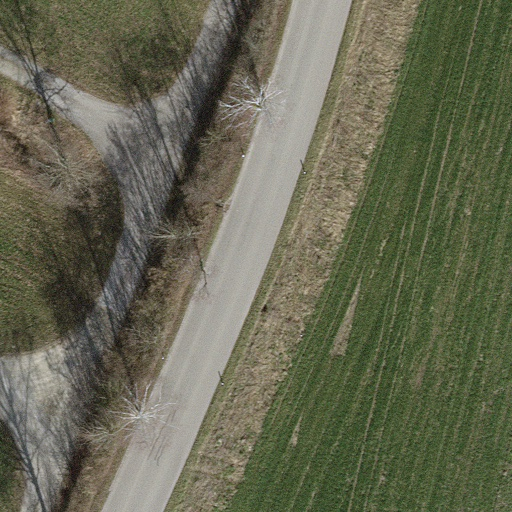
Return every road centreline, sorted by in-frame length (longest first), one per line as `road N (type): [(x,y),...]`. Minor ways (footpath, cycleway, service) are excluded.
road 1 (track): [(39,511),(67,415),(227,0)]
road 2 (tertiary): [(141,511),(289,140),(326,0)]
road 3 (track): [(0,65),(169,157)]
